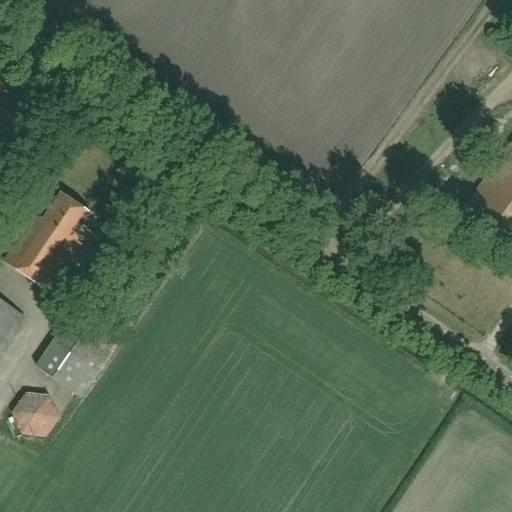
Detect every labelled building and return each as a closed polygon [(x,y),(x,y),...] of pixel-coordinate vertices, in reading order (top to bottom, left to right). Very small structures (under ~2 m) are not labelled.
[(511,147),(466,210),(511,243),(511,147)] [(34,219),(4,263),(50,294),(82,246),(79,244),(88,231),(83,228),(91,215),(62,195),(44,221),(34,219)] [(0,359),(28,320),(0,300),(0,359)] [(81,305),(37,368),(81,398),(125,336),(81,305)] [(46,440),(60,420),(51,398),(27,395),(12,414),(22,437),(46,440)]
